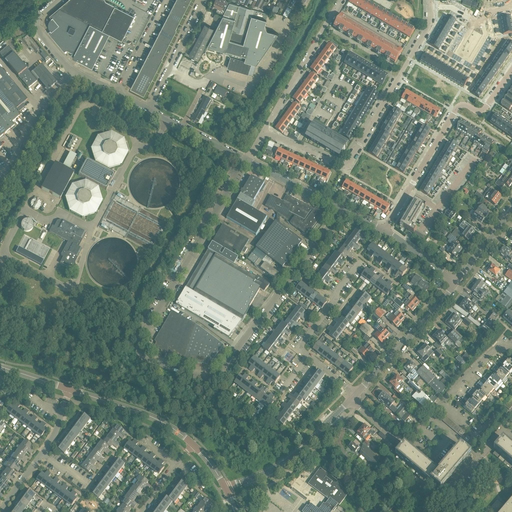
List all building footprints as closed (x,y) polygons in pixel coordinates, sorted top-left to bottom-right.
[(109,34),(122,41),(134,16),(105,1),(104,0),(70,0),(60,9),(109,34)] [(144,95),(152,80),(163,58),(162,58),(177,29),(176,29),(190,0),(175,0),(130,89),(144,95)] [(228,1),(226,0),(219,0),(218,0),(215,0),(214,3),(214,5),(213,6),(217,8),(221,10),(224,11),(225,10),(229,1),(228,1)] [(258,10),(259,7),(263,0),(258,0),(255,5),(256,6),(255,6),(254,6),(253,8),(258,10)] [(295,0),(294,0),(290,0),(283,15),(287,17),(296,1),(295,0)] [(362,0),(356,0),(353,5),(357,8),(362,0)] [(362,0),(358,8),(363,11),(368,2),(363,0),(362,0)] [(279,7),(281,8),(283,3),(279,1),(276,6),(274,11),(274,12),(276,13),(279,7)] [(363,11),(367,14),(372,5),(368,2),(363,11)] [(257,64),(278,33),(267,30),(265,26),(268,14),(229,3),(207,46),(226,51),(227,53),(227,55),(228,56),(230,56),(231,57),(228,68),(248,74),(252,63),(257,64)] [(367,14),(372,17),(377,8),(372,5),(367,14)] [(372,17),(377,19),(382,11),(377,8),(372,17)] [(92,68),(109,34),(60,9),(51,17),(52,18),(50,20),(49,22),(48,24),(48,26),(49,29),(50,30),(51,31),(50,32),(65,50),(66,49),(69,50),(68,52),(71,54),(72,52),(75,54),(72,58),(92,68)] [(377,19),(381,22),(386,13),(382,11),(377,19)] [(381,22),(386,25),(391,16),(386,13),(381,22)] [(341,15),(334,28),(339,31),(340,30),(342,31),(349,19),(341,15)] [(386,25),(391,28),(396,19),(391,16),(386,25)] [(447,16),(445,19),(453,24),(455,21),(447,16)] [(353,22),(349,19),(342,31),(343,32),(343,33),(343,34),(343,33),(346,35),(353,22)] [(391,28),(395,30),(400,22),(396,19),(391,28)] [(445,19),(443,23),(451,28),(453,24),(445,19)] [(358,24),(353,22),(346,35),(348,36),(348,37),(349,35),(351,36),(358,24)] [(395,30),(400,33),(405,24),(400,22),(395,30)] [(443,23),(440,27),(449,32),(451,28),(443,23)] [(198,60),(214,29),(205,24),(189,56),(198,60)] [(363,27),(358,24),(351,36),(353,37),(352,39),(352,38),(355,40),(363,27)] [(400,33),(405,36),(410,27),(405,24),(400,33)] [(360,42),(364,35),(367,30),(363,27),(355,40),(358,42),(357,42),(358,41),(360,42)] [(415,30),(410,27),(405,36),(410,39),(415,30)] [(440,27),(438,30),(447,35),(449,32),(440,27)] [(367,30),(364,35),(360,42),(362,43),(361,44),(361,45),(362,44),(364,46),(372,33),(367,30)] [(438,30),(436,34),(445,39),(447,35),(438,30)] [(377,35),(372,33),(364,46),(367,47),(367,48),(368,46),(370,47),(377,35)] [(436,34),(434,38),(442,43),(445,39),(436,34)] [(22,39),(28,47),(31,45),(37,52),(40,50),(28,35),(22,39)] [(381,38),(377,35),(370,47),(371,49),(371,50),(374,51),(380,40),(381,38)] [(381,38),(380,40),(374,51),(376,53),(377,52),(379,53),(386,41),(381,38)] [(434,38),(432,41),(440,46),(442,43),(434,38)] [(379,53),(381,54),(380,55),(380,56),(380,55),(383,57),(391,44),(386,41),(379,53)] [(432,41),(430,45),(438,50),(440,46),(432,41)] [(325,49),(332,54),(336,49),(333,47),(334,45),(331,42),(329,44),(326,48),(325,49)] [(395,46),(391,44),(383,57),(386,58),(385,59),(386,57),(388,58),(395,46)] [(0,54),(28,89),(37,81),(33,77),(13,54),(14,53),(8,46),(0,52),(0,54)] [(328,59),(332,54),(325,49),(326,48),(323,46),(322,48),(324,51),(322,53),(322,54),(328,59)] [(402,51),(395,46),(388,58),(390,59),(389,61),(390,61),(395,64),(402,51)] [(511,50),(505,46),(502,50),(509,55),(511,51),(511,50)] [(502,50),(499,54),(507,59),(509,55),(502,50)] [(328,59),(322,54),(322,53),(319,51),(318,53),(321,56),(319,58),(318,59),(325,64),(328,59)] [(425,53),(419,62),(423,64),(429,55),(425,53)] [(345,63),(349,66),(354,57),(349,54),(344,64),(345,63)] [(496,57),(504,63),(507,59),(499,54),(496,57)] [(429,55),(423,64),(427,66),(432,58),(429,55)] [(325,64),(318,59),(319,58),(316,56),(315,58),(317,61),(315,63),(314,64),(321,69),(325,64)] [(349,66),(354,68),(359,60),(354,57),(349,66)] [(496,57),(494,61),(501,67),(504,63),(496,57)] [(432,58),(427,66),(430,68),(436,60),(432,58)] [(354,68),(359,71),(364,63),(359,60),(354,68)] [(436,60),(430,68),(434,71),(439,62),(436,60)] [(317,75),(321,69),(314,64),(315,63),(312,61),(311,63),(313,66),(310,70),(313,72),(317,74),(317,75)] [(494,61),(491,65),(498,70),(501,67),(494,61)] [(439,62),(434,71),(438,73),(443,64),(439,62)] [(359,71),(363,74),(368,65),(364,63),(359,71)] [(443,64),(438,73),(441,75),(447,66),(443,64)] [(57,84),(41,65),(32,72),(48,91),(57,84)] [(363,74),(368,77),(373,68),(368,65),(363,74)] [(491,65),(488,69),(496,75),(498,70),(491,65)] [(447,66),(441,75),(445,77),(450,68),(447,66)] [(0,67),(0,85),(9,78),(0,67)] [(368,77),(373,79),(378,71),(373,68),(368,77)] [(450,68),(445,77),(449,79),(454,71),(450,68)] [(488,69),(485,73),(493,78),(496,75),(488,69)] [(373,79),(377,82),(382,74),(378,71),(373,79)] [(454,71),(449,79),(452,82),(458,73),(454,71)] [(308,79),(315,84),(318,79),(315,77),(317,74),(313,72),(312,74),(309,78),(308,79)] [(458,73),(452,82),(456,84),(461,75),(458,73)] [(485,73),(483,77),(490,82),(493,78),(485,73)] [(382,74),(377,82),(382,85),(382,86),(387,77),(382,74)] [(461,75),(456,84),(460,86),(465,77),(461,75)] [(308,79),(309,78),(306,76),(305,77),(307,80),(305,83),(304,84),(311,89),(315,84),(308,79)] [(465,77),(460,86),(463,88),(469,79),(465,77)] [(483,77),(480,81),(487,86),(490,82),(483,77)] [(0,85),(0,91),(18,113),(24,108),(21,105),(27,100),(14,83),(9,78),(0,85)] [(311,89),(304,84),(305,83),(302,81),(301,83),(303,85),(301,88),(300,89),(307,94),(311,89)] [(480,81),(477,85),(485,90),(487,86),(480,81)] [(477,85),(474,89),(482,94),(485,90),(477,85)] [(307,94),(300,89),(301,88),(298,86),(297,88),(300,90),(297,93),(297,94),(303,99),(307,94)] [(222,95),(225,96),(227,92),(217,87),(214,93),(221,97),(222,95)] [(368,89),(366,94),(374,99),(377,94),(368,88),(368,89)] [(474,89),(472,93),(479,98),(482,94),(474,89)] [(0,138),(14,126),(12,123),(21,116),(18,113),(0,91),(0,138)] [(299,104),(303,99),(297,94),(297,93),(295,91),(294,93),(296,95),(293,99),(296,102),(299,104)] [(404,108),(412,95),(406,91),(402,99),(406,101),(404,104),(403,107),(404,108)] [(363,98),(372,103),(374,99),(366,94),(363,98)] [(413,106),(418,98),(412,95),(404,108),(406,109),(408,106),(409,103),(413,106)] [(199,109),(205,112),(207,109),(206,108),(211,100),(204,97),(201,101),(203,102),(199,109)] [(360,103),(369,108),(372,103),(363,98),(360,103)] [(414,114),(415,115),(423,101),(418,98),(413,106),(417,108),(415,110),(414,114)] [(415,115),(417,115),(419,113),(420,110),(424,112),(429,105),(423,101),(415,115)] [(502,104),(501,106),(511,113),(511,110),(511,106),(504,101),(503,102),(502,104)] [(290,109),(297,114),(301,109),(298,106),(299,104),(296,102),(294,104),(291,108),(290,109)] [(357,107),(366,113),(369,108),(360,103),(357,107)] [(425,120),(427,121),(435,108),(429,105),(424,112),(428,115),(426,117),(425,120)] [(293,119),(297,114),(290,109),(291,108),(288,106),(287,107),(289,110),(287,113),(287,114),(293,119)] [(355,112),(363,117),(366,113),(357,107),(355,106),(353,111),(355,112)] [(391,113),(400,118),(403,114),(394,108),(391,113)] [(435,108),(427,121),(428,122),(430,119),(431,116),(436,119),(440,111),(435,108)] [(203,116),(205,112),(199,109),(195,116),(194,115),(191,120),(198,124),(203,115),(203,116)] [(293,119),(287,114),(287,113),(285,111),(283,113),(286,115),(284,118),(283,119),(290,124),(293,119)] [(352,117),(361,122),(363,117),(355,112),(352,117)] [(303,113),(301,117),(308,121),(311,116),(309,115),(306,114),(306,115),(303,113)] [(398,123),(400,118),(391,113),(388,117),(398,123)] [(494,126),(500,118),(495,114),(490,123),(494,126)] [(290,124),(283,119),(284,118),(281,116),(280,117),(282,120),(280,123),(279,124),(286,129),(290,124)] [(352,117),(349,121),(358,127),(361,122),(352,117)] [(386,122),(395,127),(398,123),(388,117),(386,122)] [(499,129),(505,121),(500,118),(494,126),(499,129)] [(275,129),(282,134),(286,129),(279,124),(280,123),(277,121),(276,122),(278,125),(275,129)] [(349,121),(346,126),(355,131),(358,127),(349,121)] [(458,126),(457,131),(461,133),(467,124),(462,121),(459,124),(458,126)] [(503,132),(509,124),(505,121),(499,129),(503,132)] [(392,132),(395,127),(386,122),(383,126),(392,132)] [(220,128),(226,131),(228,125),(223,123),(220,128)] [(466,136),(472,126),(467,124),(461,133),(466,136)] [(508,135),(511,128),(511,125),(509,124),(503,132),(508,135)] [(317,142),(324,146),(330,136),(328,134),(328,133),(314,125),(307,136),(312,139),(311,140),(316,143),(317,142)] [(346,126),(344,131),(352,136),(355,131),(346,126)] [(390,136),(392,132),(383,126),(381,131),(382,131),(390,136)] [(423,126),(420,130),(428,135),(431,130),(423,126)] [(476,129),(472,126),(466,136),(471,139),(476,129)] [(476,129),(471,139),(475,141),(479,134),(480,135),(481,132),(476,129)] [(425,140),(428,135),(420,130),(419,130),(416,134),(418,135),(425,140)] [(340,135),(349,141),(352,136),(344,131),(341,136),(340,135)] [(382,131),(379,136),(388,141),(391,137),(390,136),(382,131)] [(119,138),(117,137),(114,136),(111,135),(111,132),(111,135),(108,135),(105,136),(102,137),(99,138),(97,136),(99,139),(97,141),(96,143),(94,146),(94,148),(94,149),(90,149),(94,149),(94,152),(94,155),(95,158),(97,161),(94,163),(86,160),(78,175),(85,179),(85,184),(82,184),(79,184),(76,185),(74,187),(72,184),(71,185),(73,187),(71,189),(70,192),(69,195),(68,198),(65,197),(65,198),(68,198),(68,201),(69,204),(70,207),(71,209),(69,211),(69,212),(72,209),(74,211),(76,213),(79,214),(82,215),(82,218),(82,215),(85,215),(88,214),(91,213),(94,212),(96,214),(94,211),(96,209),(98,207),(99,204),(99,201),(103,201),(99,201),(99,197),(99,195),(98,192),(96,189),(99,187),(106,190),(115,174),(108,171),(108,166),(111,166),(114,166),(117,165),(119,163),(121,166),(122,165),(119,163),(122,161),(123,158),(124,155),(125,152),(128,153),(128,152),(125,152),(125,150),(125,148),(124,146),(123,143),(122,141),(124,139),(124,138),(121,141),(119,138)] [(416,134),(414,138),(415,139),(423,144),(425,140),(418,135),(416,134)] [(484,137),(480,135),(479,134),(475,141),(474,144),(478,147),(484,137)] [(332,137),(330,136),(324,146),(331,150),(330,152),(335,155),(336,153),(341,156),(347,144),(333,136),(332,137)] [(379,136),(377,140),(385,145),(386,145),(388,141),(379,136)] [(484,137),(478,147),(483,150),(489,140),(484,137)] [(411,143),(420,148),(423,144),(415,139),(414,138),(411,143)] [(377,140),(374,144),(382,149),(385,145),(377,140)] [(483,150),(482,152),(487,155),(494,143),(489,140),(483,150)] [(456,153),(459,149),(448,142),(446,147),(454,152),(456,153)] [(418,152),(420,148),(411,143),(409,147),(417,152),(418,152)] [(374,144),(371,149),(381,154),(383,150),(382,149),(374,144)] [(273,148),(267,145),(264,153),(272,156),(273,153),(271,152),(273,148)] [(405,151),(414,157),(417,152),(409,147),(407,146),(405,151)] [(451,156),(454,152),(446,147),(443,151),(451,156)] [(281,159),(285,152),(279,149),(277,153),(275,152),(274,156),(275,157),(281,159)] [(371,149),(369,153),(378,159),(381,154),(371,149)] [(402,155),(412,161),(414,157),(405,151),(402,155)] [(451,162),(454,158),(451,156),(443,151),(441,156),(448,160),(450,162),(451,162)] [(285,166),(290,155),(285,152),(281,159),(286,161),(285,162),(284,162),(283,165),(285,166)] [(293,165),(296,157),(290,155),(285,166),(287,167),(289,164),(288,164),(288,162),(293,165)] [(409,165),(412,161),(402,155),(400,159),(409,165)] [(449,167),(451,162),(450,162),(448,160),(441,156),(438,160),(446,165),(448,166),(449,167)] [(296,157),(293,165),(297,167),(297,168),(295,167),(295,170),(297,171),(302,160),(296,157)] [(397,164),(407,170),(409,165),(400,159),(397,164)] [(304,170),(307,162),(302,160),(297,171),(298,172),(300,170),(299,169),(299,168),(304,170)] [(446,171),(449,167),(448,166),(446,165),(438,160),(435,165),(443,169),(446,171)] [(307,162),(304,170),(309,172),(308,173),(307,173),(306,175),(308,176),(313,165),(307,162)] [(404,174),(407,170),(397,164),(394,168),(404,174)] [(315,175),(319,167),(313,165),(308,176),(310,177),(312,175),(310,174),(311,173),(315,175)] [(441,174),(443,169),(435,165),(433,169),(441,174)] [(319,167),(315,175),(320,177),(320,178),(318,178),(318,180),(319,181),(324,170),(319,167)] [(438,178),(441,174),(433,169),(430,173),(438,178)] [(324,170),(319,181),(321,182),(323,180),(322,179),(322,178),(327,180),(330,173),(324,170)] [(511,183),(511,176),(505,171),(502,175),(505,178),(511,183)] [(435,182),(438,178),(430,173),(428,178),(435,182)] [(255,179),(251,177),(227,219),(256,236),(267,218),(258,212),(251,209),(255,202),(254,202),(260,191),(262,192),(266,185),(264,184),(265,184),(255,179)] [(433,187),(435,182),(428,178),(425,182),(433,187)] [(511,183),(505,178),(502,182),(499,180),(495,184),(501,189),(505,185),(509,188),(511,183)] [(345,195),(352,184),(346,181),(342,188),(345,189),(344,191),(344,194),(340,192),(337,197),(342,200),(345,195)] [(430,191),(433,187),(425,182),(422,187),(430,191)] [(352,184),(345,195),(347,196),(349,194),(348,193),(349,192),(353,194),(357,187),(352,184)] [(357,187),(353,194),(358,197),(357,198),(355,197),(355,200),(356,201),(363,191),(357,187)] [(427,196),(430,191),(422,187),(420,191),(427,196)] [(489,194),(498,202),(499,201),(500,200),(500,199),(502,197),(492,190),(489,194)] [(364,201),(368,194),(363,191),(356,201),(358,202),(360,200),(359,199),(360,198),(364,201)] [(485,203),(486,202),(482,199),(484,197),(477,192),(475,195),(476,196),(479,197),(482,200),(481,201),(485,203)] [(367,208),(373,197),(368,194),(364,201),(368,203),(368,204),(366,204),(365,207),(363,210),(365,211),(367,208)] [(498,202),(489,194),(485,199),(495,206),(497,204),(498,203),(498,202)] [(278,214),(280,216),(288,222),(290,224),(296,228),(300,231),(306,236),(310,230),(311,230),(316,224),(317,223),(321,217),(321,216),(322,213),(297,200),(287,195),(284,201),(283,202),(280,200),(271,196),(265,207),(271,210),(274,212),(278,214)] [(375,207),(379,200),(373,197),(367,208),(369,209),(371,207),(370,205),(370,204),(375,207)] [(375,219),(384,203),(379,200),(375,207),(379,209),(378,211),(377,210),(376,213),(373,217),(375,218),(375,219)] [(413,234),(415,231),(417,229),(411,226),(423,205),(415,200),(400,225),(411,232),(412,233),(413,234)] [(477,212),(486,218),(489,213),(485,211),(487,208),(479,202),(477,205),(481,207),(477,212)] [(386,213),(390,206),(384,203),(375,219),(379,220),(380,215),(382,213),(381,212),(381,211),(386,213)] [(456,214),(449,209),(444,216),(450,221),(456,214)] [(482,223),(486,218),(477,212),(473,217),(470,214),(468,217),(476,223),(478,220),(482,223)] [(280,220),(280,216),(278,214),(277,219),(277,223),(276,222),(266,235),(256,248),(273,261),(283,268),(283,267),(286,263),(292,255),(302,242),(302,243),(303,242),(279,224),(280,220)] [(86,233),(61,220),(57,222),(54,227),(52,226),(49,232),(68,242),(61,254),(64,256),(63,259),(62,259),(60,263),(74,271),(77,266),(74,264),(75,262),(76,262),(82,250),(79,248),(86,233)] [(473,228),(464,222),(459,228),(462,231),(463,231),(471,237),(474,233),(472,231),(472,230),(471,231),(471,230),(473,228)] [(245,254),(248,249),(245,248),(249,240),(223,225),(213,243),(235,256),(236,253),(240,255),(243,257),(245,254)] [(355,232),(365,240),(366,239),(363,236),(365,233),(358,228),(355,232)] [(448,231),(448,232),(450,234),(452,235),(457,239),(460,236),(465,239),(465,240),(468,242),(471,237),(463,231),(462,231),(461,233),(456,229),(452,234),(448,231)] [(351,236),(358,242),(360,239),(363,242),(365,240),(355,232),(351,236)] [(458,254),(462,249),(459,248),(460,247),(459,247),(455,244),(457,242),(456,241),(457,239),(452,235),(450,234),(447,238),(448,239),(449,240),(448,242),(449,243),(451,245),(450,247),(458,254)] [(356,244),(358,242),(351,236),(348,241),(358,249),(360,247),(356,244)] [(345,245),(351,251),(353,248),(357,251),(358,249),(348,241),(345,245)] [(238,258),(235,256),(213,243),(208,250),(234,265),(238,258)] [(369,258),(377,247),(372,244),(367,251),(370,253),(367,256),(369,258)] [(350,253),(351,251),(345,245),(342,249),(352,258),(353,256),(350,253)] [(502,249),(502,250),(511,258),(511,252),(510,251),(511,249),(508,246),(507,248),(506,248),(505,247),(504,247),(503,247),(502,249)] [(16,252),(41,266),(43,260),(18,247),(16,252)] [(376,257),(381,250),(377,247),(369,258),(371,259),(373,256),(376,257)] [(455,258),(458,254),(450,247),(447,251),(452,256),(453,256),(455,258)] [(350,260),(352,258),(342,249),(338,254),(343,258),(345,260),(347,257),(350,260)] [(256,278),(234,265),(208,250),(186,288),(242,321),(250,309),(249,308),(260,290),(264,292),(270,285),(258,276),(256,278)] [(381,250),(376,257),(378,259),(376,262),(378,264),(386,254),(381,250)] [(499,254),(506,259),(505,260),(507,262),(508,261),(510,262),(510,263),(511,263),(511,258),(502,250),(501,251),(500,251),(499,252),(499,253),(499,254)] [(343,258),(338,254),(336,253),(333,257),(343,265),(344,263),(341,260),(343,258)] [(274,280),(278,274),(252,254),(248,259),(261,269),(260,269),(274,280)] [(384,264),(390,257),(386,254),(378,264),(380,266),(382,262),(384,264)] [(329,261),(336,266),(338,264),(341,267),(343,265),(333,257),(329,261)] [(390,257),(384,264),(387,266),(384,269),(386,271),(394,260),(390,257)] [(393,270),(398,263),(394,260),(386,271),(388,272),(391,269),(393,270)] [(334,269),(336,266),(329,261),(326,265),(336,273),(338,271),(334,269)] [(398,263),(393,270),(395,272),(393,276),(395,277),(403,267),(398,263)] [(323,270),(330,275),(331,273),(335,275),(336,273),(326,265),(323,270)] [(502,274),(500,272),(500,271),(493,266),(489,271),(487,273),(490,275),(492,273),(496,277),(498,274),(500,276),(502,274)] [(403,267),(395,277),(397,278),(399,275),(402,277),(407,270),(403,267)] [(366,280),(374,269),(372,268),(369,271),(366,269),(361,276),(366,280)] [(370,283),(375,276),(373,274),(376,271),(374,269),(366,280),(370,283)] [(328,278),(330,275),(323,270),(319,274),(330,282),(331,280),(328,278)] [(328,284),(330,282),(319,274),(316,279),(323,284),(325,281),(328,284)] [(375,276),(370,283),(374,286),(382,276),(380,274),(378,278),(375,276)] [(425,293),(430,286),(422,281),(423,280),(416,275),(410,283),(417,288),(425,293)] [(379,289),(384,282),(382,281),(384,277),(382,276),(374,286),(379,289)] [(479,280),(475,285),(481,290),(484,292),(487,294),(490,296),(491,295),(488,293),(489,292),(483,288),(485,285),(479,280)] [(384,282),(379,289),(383,293),(391,282),(389,281),(386,284),(384,282)] [(391,282),(383,293),(387,296),(393,289),(390,287),(393,284),(391,282)] [(299,294),(305,286),(301,283),(296,290),(299,292),(298,294),(299,294)] [(471,290),(474,292),(472,296),(479,302),(484,295),(485,297),(487,294),(490,296),(487,294),(484,292),(481,290),(475,285),(471,290)] [(304,296),(310,289),(305,286),(299,294),(300,295),(301,294),(304,296)] [(242,322),(242,321),(186,288),(176,305),(215,328),(214,329),(229,338),(232,334),(231,334),(235,329),(236,329),(238,327),(237,327),(241,321),(242,322)] [(404,297),(407,300),(416,307),(420,303),(413,297),(416,293),(409,288),(406,292),(408,293),(404,297)] [(310,289),(304,296),(308,299),(307,300),(308,301),(314,293),(310,289)] [(313,303),(318,296),(314,293),(308,301),(309,302),(310,300),(313,303)] [(357,295),(368,303),(371,299),(364,293),(362,296),(359,293),(357,295)] [(505,294),(503,293),(500,297),(500,299),(498,302),(501,304),(507,309),(511,302),(511,299),(505,294)] [(357,302),(364,308),(368,303),(357,295),(356,297),(359,300),(357,302)] [(318,296),(313,303),(316,305),(315,307),(316,307),(323,299),(318,296)] [(400,308),(404,305),(396,298),(393,302),(395,303),(400,308)] [(468,307),(472,310),(474,311),(477,308),(475,306),(465,298),(462,302),(468,307)] [(323,299),(316,307),(317,308),(318,307),(322,309),(327,303),(323,299)] [(412,312),(416,307),(407,300),(404,305),(406,307),(405,308),(408,310),(409,309),(412,312)] [(364,308),(357,302),(356,305),(352,302),(351,304),(361,312),(364,308)] [(459,306),(469,314),(472,310),(468,307),(462,302),(459,306)] [(351,311),(358,316),(361,312),(351,304),(349,306),(353,308),(351,311)] [(295,311),(305,319),(306,317),(303,315),(305,312),(298,307),(295,311)] [(381,319),(385,314),(379,309),(375,313),(381,319)] [(184,359),(196,325),(172,311),(155,341),(156,342),(155,348),(161,350),(161,351),(176,356),(176,355),(180,356),(179,357),(184,359)] [(303,321),(305,319),(295,311),(291,315),(298,321),(300,318),(303,321)] [(358,316),(351,311),(349,313),(346,311),(344,313),(355,320),(358,316)] [(397,311),(393,316),(401,323),(405,319),(397,311)] [(508,322),(511,316),(511,313),(509,311),(503,318),(508,322)] [(344,319),(349,323),(351,325),(355,320),(344,313),(343,314),(346,317),(344,319)] [(493,313),(487,321),(493,325),(493,326),(496,323),(498,321),(499,320),(497,319),(499,317),(493,313)] [(387,318),(387,319),(397,328),(401,323),(393,316),(391,314),(387,318)] [(450,316),(449,318),(449,319),(458,326),(462,322),(458,318),(453,314),(451,316),(450,316)] [(288,320),(298,328),(300,326),(296,323),(298,321),(291,315),(288,320)] [(379,325),(382,322),(374,315),(371,318),(379,325)] [(349,323),(344,319),(342,318),(340,320),(337,318),(335,320),(346,327),(349,323)] [(448,321),(446,323),(451,328),(454,331),(458,326),(449,319),(449,318),(447,320),(448,321)] [(466,318),(463,322),(469,327),(470,325),(472,322),(466,318)] [(485,322),(483,325),(490,331),(493,326),(493,325),(487,321),(485,319),(484,321),(485,322)] [(297,329),(298,328),(288,320),(285,324),(289,328),(291,330),(293,327),(297,329)] [(343,332),(346,327),(335,320),(334,321),(337,324),(336,326),(343,332)] [(289,328),(285,324),(283,322),(279,327),(290,335),(291,333),(288,330),(289,328)] [(329,328),(339,336),(343,332),(336,326),(334,329),(330,326),(329,328)] [(386,339),(390,335),(380,326),(376,330),(378,332),(386,339)] [(288,337),(290,335),(279,327),(276,331),(283,337),(285,334),(288,337)] [(336,341),(339,336),(329,328),(327,330),(331,333),(329,335),(336,341)] [(281,339),(283,337),(276,331),(273,336),(283,344),(285,342),(281,339)] [(436,334),(444,343),(446,344),(448,343),(449,341),(451,342),(451,341),(456,345),(459,348),(462,345),(462,344),(457,341),(450,334),(447,338),(439,331),(437,331),(436,333),(436,334)] [(453,331),(450,334),(457,341),(462,344),(464,342),(464,341),(460,337),(461,337),(457,333),(456,334),(453,331)] [(484,331),(477,340),(481,343),(487,334),(484,331)] [(378,332),(374,336),(382,344),(386,339),(378,332)] [(433,337),(432,338),(438,344),(441,346),(442,348),(443,348),(443,347),(444,347),(446,345),(446,344),(444,343),(436,334),(435,335),(434,335),(433,336),(433,337)] [(282,345),(283,344),(273,336),(269,340),(276,345),(278,343),(282,345)] [(274,348),(276,345),(269,340),(266,344),(276,352),(278,350),(274,348)] [(317,353),(324,344),(322,343),(322,345),(318,342),(313,349),(317,353)] [(363,348),(371,355),(375,351),(367,343),(363,348)] [(275,354),(276,352),(266,344),(263,348),(270,354),(272,351),(275,354)] [(324,344),(317,353),(322,356),(327,349),(324,346),(325,345),(324,344)] [(422,347),(420,349),(429,357),(433,353),(426,346),(425,345),(423,347),(422,347)] [(358,350),(357,351),(359,352),(362,355),(361,356),(363,357),(367,360),(371,355),(363,348),(361,346),(358,349),(358,350)] [(326,359),(332,351),(331,350),(330,351),(327,349),(322,356),(326,359)] [(419,351),(417,354),(422,359),(423,359),(425,361),(429,357),(420,349),(419,350),(419,351)] [(439,359),(443,355),(438,350),(437,349),(434,353),(439,359)] [(332,351),(326,359),(330,362),(336,355),(332,353),(333,352),(332,351)] [(335,366),(341,357),(340,357),(339,358),(336,355),(330,362),(335,366)] [(251,371),(259,360),(254,357),(249,364),(251,366),(249,369),(251,371)] [(341,357),(335,366),(339,369),(344,362),(341,359),(342,358),(341,357)] [(502,357),(500,359),(511,369),(511,361),(508,358),(508,359),(509,359),(507,361),(502,357)] [(511,369),(500,359),(498,361),(499,362),(503,366),(502,368),(509,374),(511,376),(511,374),(511,369)] [(259,360),(251,371),(253,372),(255,369),(258,371),(263,363),(259,360)] [(408,365),(416,373),(418,375),(424,381),(439,396),(440,396),(442,393),(443,392),(446,388),(440,383),(435,378),(432,375),(429,372),(426,369),(423,366),(421,369),(418,371),(417,370),(418,369),(417,367),(415,366),(411,361),(410,362),(409,362),(408,363),(408,365)] [(343,372),(349,364),(348,363),(347,364),(344,362),(339,369),(343,372)] [(259,377),(267,367),(263,363),(258,371),(260,372),(258,376),(259,377)] [(349,364),(343,372),(348,375),(353,369),(349,366),(350,365),(349,364)] [(405,368),(404,368),(410,374),(406,378),(408,380),(410,381),(411,382),(411,383),(414,380),(418,375),(416,373),(408,365),(407,365),(406,365),(405,367),(405,368)] [(509,374),(502,368),(500,370),(495,365),(493,368),(506,378),(509,374)] [(266,377),(272,370),(267,367),(259,377),(261,379),(264,375),(266,377)] [(493,375),(503,383),(504,384),(507,380),(506,378),(493,368),(491,370),(496,374),(495,376),(494,375),(493,375)] [(268,384),(276,373),(272,370),(266,377),(269,379),(266,382),(268,384)] [(311,372),(322,380),(325,375),(318,370),(316,372),(313,370),(312,370),(311,372)] [(311,379),(318,384),(322,380),(311,372),(310,374),(313,376),(311,379)] [(446,380),(449,377),(444,372),(441,375),(445,379),(446,380)] [(276,373),(268,384),(270,385),(273,382),(275,384),(280,377),(276,373)] [(486,373),(485,375),(500,388),(503,383),(493,375),(492,377),(486,373)] [(239,386),(247,376),(245,374),(242,378),(240,376),(234,383),(239,386)] [(500,388),(485,375),(483,377),(488,381),(486,383),(495,391),(496,392),(500,388)] [(247,376),(239,386),(243,389),(249,382),(246,381),(249,377),(247,376)] [(394,377),(393,379),(399,385),(402,388),(405,386),(402,383),(402,382),(404,380),(401,377),(400,378),(397,376),(395,377),(394,377)] [(445,379),(440,383),(446,388),(448,385),(452,380),(449,377),(446,380),(445,379)] [(318,384),(311,379),(309,381),(306,379),(305,381),(315,388),(318,384)] [(391,382),(389,384),(395,389),(393,391),(396,394),(402,388),(399,385),(393,379),(391,381),(391,382)] [(249,382),(243,389),(247,393),(255,382),(253,381),(251,384),(249,382)] [(305,387),(312,392),(315,388),(305,381),(303,382),(307,385),(305,387)] [(410,381),(407,384),(414,391),(416,392),(411,397),(412,398),(419,405),(423,408),(424,409),(427,412),(427,413),(428,411),(434,404),(433,404),(429,399),(417,388),(411,383),(411,382),(410,381)] [(479,381),(478,383),(491,394),(491,395),(495,391),(486,383),(485,386),(479,381)] [(255,382),(247,393),(252,396),(257,389),(255,387),(257,384),(255,382)] [(487,398),(491,394),(478,383),(476,385),(481,390),(479,392),(478,391),(486,398),(488,399),(487,398)] [(257,389),(252,396),(256,399),(264,389),(262,387),(260,391),(257,389)] [(312,392),(305,387),(303,390),(300,387),(298,389),(309,397),(312,392)] [(264,389),(256,399),(260,403),(266,395),(263,394),(266,390),(264,389)] [(305,401),(309,397),(298,389),(297,391),(300,394),(298,396),(303,400),(305,401)] [(486,398),(478,391),(476,393),(471,389),(469,391),(478,398),(482,402),(486,398),(488,400),(488,399),(486,398)] [(479,406),(482,402),(478,398),(469,391),(468,393),(473,397),(471,399),(479,406)] [(381,395),(381,396),(384,398),(391,405),(393,403),(395,402),(394,401),(391,399),(388,396),(384,392),(383,393),(382,393),(381,394),(381,395)] [(266,395),(260,403),(265,406),(273,395),(271,394),(268,397),(266,395)] [(289,396),(300,404),(303,400),(298,396),(296,394),(294,397),(291,394),(289,396)] [(273,395),(265,406),(269,409),(275,402),(272,400),(275,397),(273,395)] [(299,410),(302,406),(300,404),(289,396),(288,398),(291,401),(289,403),(296,408),(299,410)] [(379,398),(378,399),(385,405),(386,406),(389,408),(391,410),(395,414),(398,411),(396,409),(394,407),(391,405),(384,398),(381,396),(379,396),(378,397),(379,398)] [(479,406),(471,399),(469,402),(464,397),(462,399),(475,410),(479,406)] [(462,399),(460,401),(463,403),(466,406),(464,408),(463,407),(471,415),(472,414),(475,410),(462,399)] [(10,415),(18,404),(16,403),(13,406),(11,404),(6,411),(10,415)] [(296,408),(289,403),(288,405),(284,403),(283,405),(293,413),(296,408)] [(18,404),(10,415),(14,418),(20,411),(17,409),(20,406),(18,404)] [(283,412),(290,417),(293,413),(283,405),(281,407),(285,409),(283,412)] [(419,405),(414,411),(420,416),(423,413),(421,411),(423,408),(419,405)] [(402,407),(398,411),(395,414),(404,422),(411,415),(402,407)] [(19,421),(27,411),(25,409),(22,413),(20,411),(14,418),(19,421)] [(27,411),(19,421),(23,424),(28,417),(26,416),(28,412),(27,411)] [(290,417),(283,412),(281,414),(278,411),(276,413),(287,421),(290,417)] [(276,420),(283,426),(287,421),(276,413),(275,415),(278,418),(276,420)] [(80,419),(88,425),(89,424),(88,423),(91,419),(83,414),(80,419)] [(27,428),(35,417),(33,416),(31,419),(28,417),(23,424),(27,428)] [(32,431),(37,424),(34,422),(37,419),(35,417),(27,428),(32,431)] [(77,423),(84,428),(86,425),(88,426),(88,425),(80,419),(77,423)] [(36,434),(44,424),(42,422),(39,426),(37,424),(32,431),(36,434)] [(74,427),(82,434),(83,433),(81,432),(84,428),(77,423),(74,427)] [(44,424),(36,434),(40,438),(46,431),(43,429),(46,425),(44,424)] [(124,438),(125,436),(122,433),(124,430),(117,425),(114,430),(124,438)] [(362,426),(360,428),(361,429),(367,434),(369,436),(371,434),(373,436),(376,433),(375,433),(373,431),(373,432),(365,425),(363,426),(362,426)] [(70,432),(77,437),(80,434),(81,435),(82,434),(74,427),(70,432)] [(359,431),(357,433),(359,435),(363,438),(363,439),(365,441),(369,436),(367,434),(361,429),(360,428),(358,431),(359,431)] [(123,440),(124,438),(114,430),(110,434),(117,439),(119,437),(123,440)] [(67,436),(75,442),(76,441),(75,440),(77,437),(70,432),(67,436)] [(378,435),(385,441),(387,443),(390,440),(387,438),(384,435),(381,432),(380,433),(378,435)] [(115,442),(117,439),(110,434),(107,439),(117,446),(119,444),(115,442)] [(64,440),(71,446),(73,442),(75,443),(75,442),(67,436),(64,440)] [(117,446),(107,439),(104,443),(101,441),(111,448),(110,448),(113,446),(116,448),(117,446)] [(511,511),(511,448),(502,439),(494,448),(497,450),(493,455),(511,470),(511,502),(503,511),(511,511)] [(61,445),(69,451),(70,450),(69,449),(71,446),(64,440),(61,445)] [(129,452),(136,441),(135,440),(132,444),(129,442),(124,449),(129,452)] [(21,445),(32,453),(33,451),(30,449),(31,446),(25,441),(21,445)] [(111,448),(101,441),(98,446),(109,453),(110,452),(107,449),(108,447),(110,448),(111,448)] [(133,455),(138,448),(136,447),(138,443),(136,441),(129,452),(133,455)] [(369,444),(366,441),(364,443),(362,444),(365,446),(372,453),(374,451),(371,448),(371,445),(369,444)] [(350,446),(349,447),(351,449),(353,451),(355,453),(357,451),(358,451),(359,451),(361,451),(363,453),(361,455),(365,458),(365,459),(370,464),(368,466),(370,468),(378,459),(372,453),(365,446),(362,449),(361,448),(358,446),(357,446),(353,443),(350,446)] [(30,455),(32,453),(21,445),(18,450),(25,455),(27,452),(30,455)] [(68,452),(69,451),(61,445),(57,449),(64,454),(67,451),(68,452)] [(396,459),(427,485),(430,482),(431,483),(440,490),(470,454),(461,447),(441,471),(440,470),(440,469),(439,470),(433,467),(432,468),(432,467),(432,468),(431,469),(404,445),(396,454),(398,456),(396,459)] [(107,455),(109,453),(98,446),(95,450),(102,455),(104,453),(107,455)] [(392,456),(395,452),(388,446),(385,450),(392,456)] [(137,459),(145,448),(143,447),(141,450),(138,448),(133,455),(137,459)] [(142,462),(147,455),(144,453),(147,449),(145,448),(137,459),(142,462)] [(18,450),(15,454),(25,462),(27,460),(23,457),(25,455),(18,450)] [(100,458),(102,455),(95,450),(92,454),(102,462),(104,460),(100,458)] [(12,458),(18,464),(20,461),(24,464),(25,462),(15,454),(13,453),(10,457),(12,458)] [(146,465),(154,454),(152,453),(149,456),(147,455),(142,462),(146,465)] [(101,464),(102,462),(92,454),(89,459),(96,464),(97,462),(101,464)] [(150,468),(156,461),(153,459),(156,456),(154,454),(146,465),(150,468)] [(17,466),(18,464),(12,458),(8,463),(19,470),(20,469),(17,466)] [(89,459),(85,463),(96,471),(97,469),(94,466),(96,464),(89,459)] [(111,461),(121,469),(125,464),(118,459),(116,462),(112,459),(111,461)] [(155,472),(162,461),(161,460),(158,463),(156,461),(150,468),(155,472)] [(111,468),(118,473),(121,469),(111,461),(110,463),(113,465),(111,468)] [(162,461),(155,472),(159,475),(164,468),(162,466),(164,462),(162,461)] [(5,467),(7,469),(12,472),(14,470),(17,472),(19,470),(8,463),(5,467)] [(94,473),(96,471),(85,463),(82,467),(89,473),(91,470),(94,473)] [(105,470),(115,477),(118,473),(111,468),(109,470),(106,468),(105,470)] [(7,469),(4,473),(14,481),(16,479),(12,476),(14,474),(13,473),(12,472),(7,469)] [(105,476),(112,482),(115,477),(105,470),(103,472),(107,474),(105,476)] [(331,511),(338,504),(339,506),(340,506),(339,505),(347,496),(349,493),(347,491),(341,487),(340,486),(341,484),(340,483),(338,482),(336,480),(335,479),(334,479),(334,480),(330,476),(328,475),(329,475),(322,470),(317,476),(315,475),(308,484),(309,485),(309,484),(318,491),(328,498),(327,499),(329,500),(325,505),(324,503),(320,508),(319,510),(314,506),(310,503),(309,503),(311,504),(309,507),(308,507),(307,506),(305,509),(302,511),(331,511)] [(41,484),(49,473),(47,472),(45,475),(42,473),(37,480),(41,484)] [(1,477),(8,482),(9,480),(13,483),(14,481),(4,473),(1,477)] [(45,487),(51,480),(48,478),(51,474),(49,473),(41,484),(45,487)] [(139,475),(136,480),(138,481),(148,489),(150,487),(147,485),(148,482),(142,477),(141,477),(139,475)] [(98,478),(109,486),(112,482),(105,476),(103,479),(100,476),(98,478)] [(1,477),(0,478),(0,483),(8,489),(9,487),(6,485),(8,482),(1,477)] [(50,490),(58,480),(56,478),(53,482),(51,480),(45,487),(50,490)] [(105,490),(109,486),(98,478),(97,480),(100,483),(98,485),(105,490)] [(54,493),(59,486),(57,485),(60,481),(58,480),(50,490),(54,493)] [(147,491),(148,489),(138,481),(135,486),(142,491),(144,488),(147,491)] [(174,483),(184,491),(188,486),(181,481),(179,483),(175,481),(174,483)] [(174,490),(181,495),(184,491),(174,483),(172,485),(176,487),(174,490)] [(59,497),(66,486),(64,485),(62,488),(59,486),(54,493),(59,497)] [(92,487),(102,495),(105,490),(98,485),(96,488),(93,485),(92,487)] [(63,500),(68,493),(66,491),(68,488),(66,486),(59,497),(63,500)] [(135,486),(132,490),(142,498),(143,496),(140,493),(142,491),(135,486)] [(99,499),(102,495),(92,487),(90,489),(94,491),(92,494),(99,499)] [(26,494),(34,500),(35,499),(33,498),(36,495),(29,489),(26,494)] [(181,495),(174,490),(172,492),(169,489),(167,491),(178,499),(181,495)] [(140,500),(142,498),(132,490),(128,494),(135,499),(137,497),(140,500)] [(67,503),(75,492),(73,491),(70,495),(68,493),(63,500),(67,503)] [(168,498),(172,502),(175,504),(178,499),(167,491),(166,493),(170,496),(168,498)] [(75,492),(67,503),(72,506),(77,499),(74,497),(77,494),(75,492)] [(33,501),(34,500),(26,494),(22,498),(29,504),(32,501),(33,501)] [(134,502),(135,499),(128,494),(125,498),(136,506),(137,504),(134,502)] [(172,502),(168,498),(166,497),(164,499),(160,497),(159,499),(169,506),(172,502)] [(27,507),(29,504),(22,498),(19,503),(27,509),(28,508),(27,507)] [(134,508),(136,506),(125,498),(122,503),(131,510),(131,509),(129,508),(131,506),(134,508)] [(204,498),(201,503),(212,511),(213,509),(210,506),(212,504),(204,498)] [(166,511),(169,506),(159,499),(157,500),(161,503),(159,505),(166,511)] [(491,508),(487,511),(496,511),(503,505),(501,504),(497,500),(491,508)] [(27,510),(27,509),(19,503),(16,507),(22,511),(23,511),(25,509),(27,510)] [(129,511),(131,510),(122,503),(124,505),(121,509),(125,511),(129,511)] [(209,511),(210,511),(212,511),(201,503),(198,507),(204,511),(205,511),(207,510),(209,511)]
